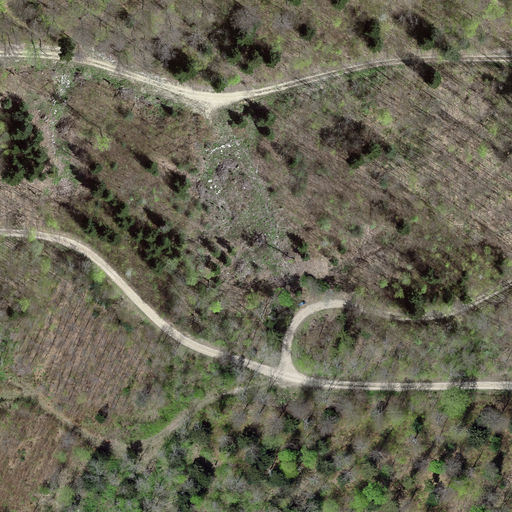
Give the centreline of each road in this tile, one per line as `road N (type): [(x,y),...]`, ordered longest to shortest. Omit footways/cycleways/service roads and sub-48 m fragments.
road 1 (track): [(511,379),(404,386),(238,361),(180,340),(72,243),(0,232)]
road 2 (track): [(511,57),(200,94),(52,51),(0,53)]
road 3 (track): [(287,374),(275,385),(201,405),(147,443),(119,450),(0,395)]
road 4 (track): [(287,374),(291,330),(308,307),(335,300),(389,315),(434,316),(511,281)]
